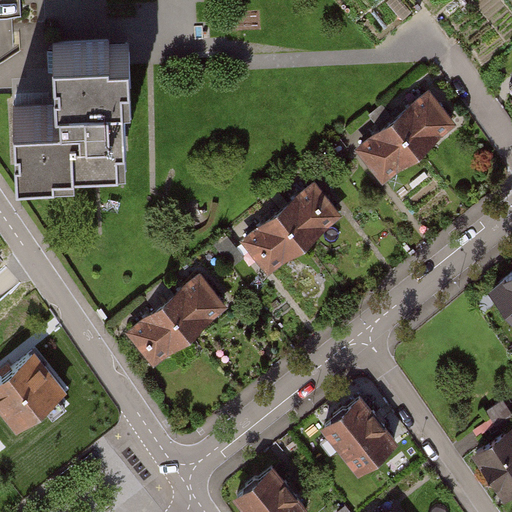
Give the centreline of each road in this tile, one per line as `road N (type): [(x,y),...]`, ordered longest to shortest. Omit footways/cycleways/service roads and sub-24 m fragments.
road 1 (residential): [(0,203),(182,475)]
road 2 (residential): [(182,475),(363,334)]
road 3 (residential): [(363,334),(487,511)]
road 4 (residential): [(363,334),(511,214)]
